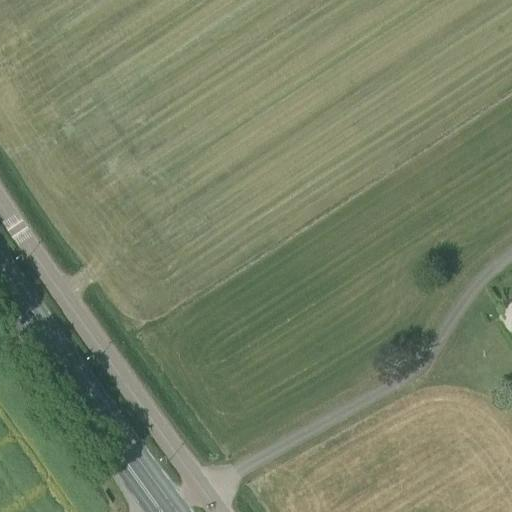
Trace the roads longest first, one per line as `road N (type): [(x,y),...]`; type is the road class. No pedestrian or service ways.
road 1 (unclassified): [(225,511),(0,199)]
road 2 (primary): [(163,511),(0,279)]
